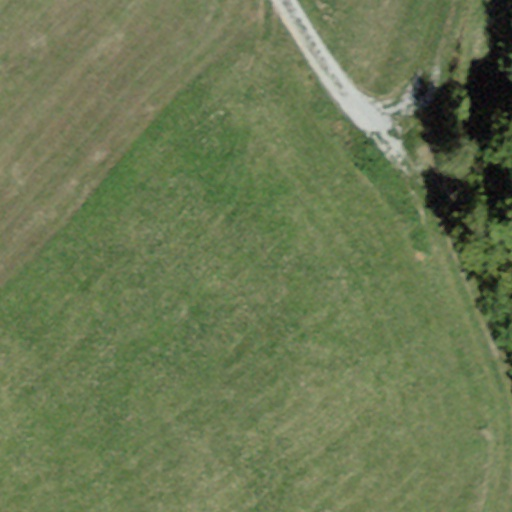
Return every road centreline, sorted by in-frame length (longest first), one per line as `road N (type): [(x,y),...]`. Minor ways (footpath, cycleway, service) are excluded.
road 1 (track): [(427,168),(494,353),(483,511)]
road 2 (track): [(285,0),(347,103),(427,168)]
road 3 (track): [(427,168),(456,0)]
